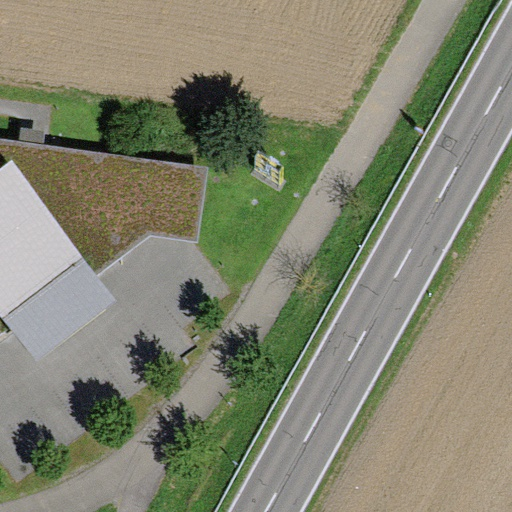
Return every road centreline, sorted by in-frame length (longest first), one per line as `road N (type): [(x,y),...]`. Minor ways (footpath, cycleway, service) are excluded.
road 1 (track): [(439,0),(161,450),(41,511)]
road 2 (secondary): [(511,57),(262,511)]
